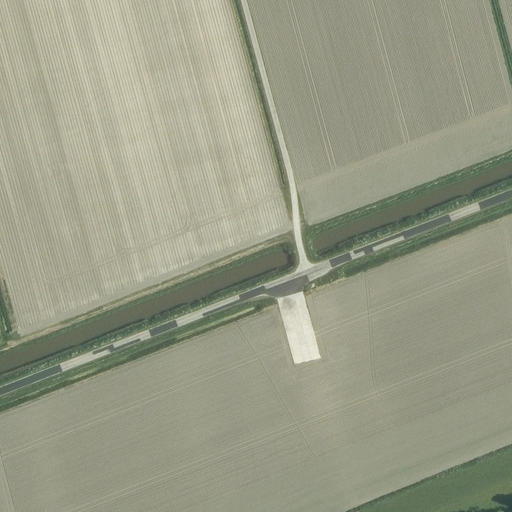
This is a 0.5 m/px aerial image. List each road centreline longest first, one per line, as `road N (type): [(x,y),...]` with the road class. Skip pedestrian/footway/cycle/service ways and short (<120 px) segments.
road 1 (unclassified): [(0,393),(371,246)]
road 2 (unclassified): [(371,246),(304,268),(290,179),(242,0)]
road 3 (unclassified): [(371,246),(511,193)]
